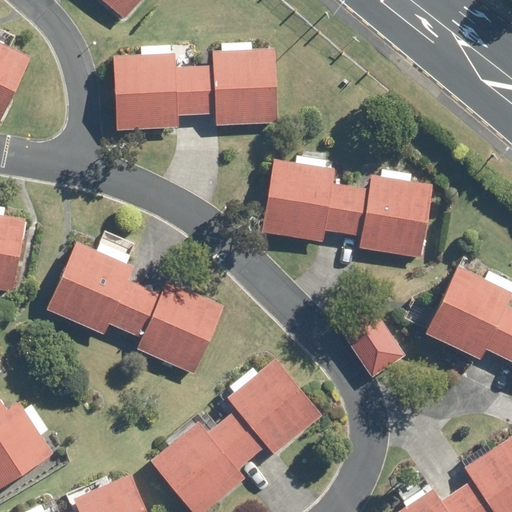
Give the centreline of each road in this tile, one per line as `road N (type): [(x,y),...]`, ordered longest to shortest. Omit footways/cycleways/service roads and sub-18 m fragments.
road 1 (residential): [(79,167),(147,187),(202,221),(343,359),(371,421),(365,461),(337,511)]
road 2 (residential): [(25,0),(69,40),(80,66),(79,167)]
road 3 (secondary): [(397,0),(511,92)]
